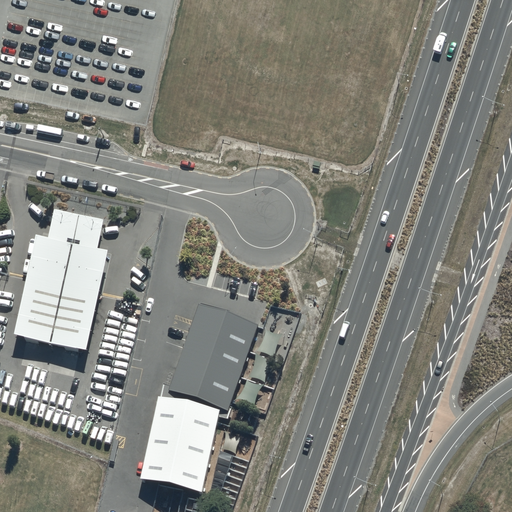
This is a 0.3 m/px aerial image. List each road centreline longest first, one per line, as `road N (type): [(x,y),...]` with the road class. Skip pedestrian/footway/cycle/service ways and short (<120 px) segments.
road 1 (trunk): [(292,511),(463,0)]
road 2 (trunk): [(502,0),(333,511)]
road 3 (trunk): [(511,165),(388,511)]
road 4 (unclassified): [(0,145),(214,196),(264,217)]
road 5 (trunk): [(511,382),(464,421),(409,511)]
